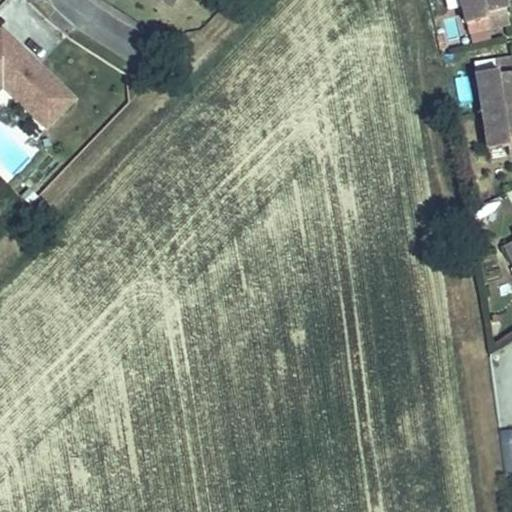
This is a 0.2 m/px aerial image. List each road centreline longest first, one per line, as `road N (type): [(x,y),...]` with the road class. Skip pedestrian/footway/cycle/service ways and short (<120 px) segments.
road 1 (track): [(499,511),(471,293),(415,0)]
road 2 (track): [(230,0),(0,245)]
road 3 (residential): [(167,68),(68,0)]
